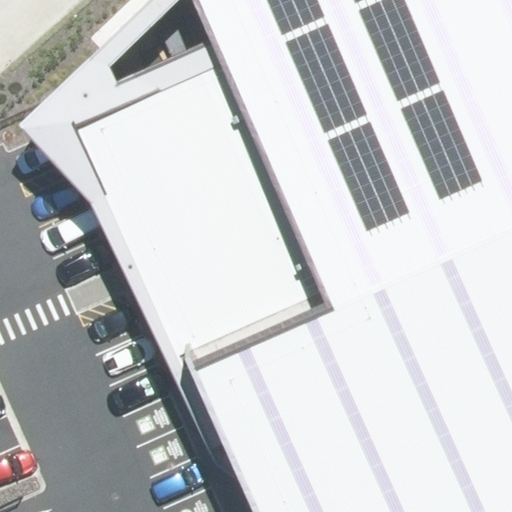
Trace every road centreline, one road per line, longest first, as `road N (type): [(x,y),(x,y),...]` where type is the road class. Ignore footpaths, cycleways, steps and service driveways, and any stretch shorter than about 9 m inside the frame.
road 1 (unknown): [(272,174),(511,68)]
road 2 (unknown): [(272,174),(207,0)]
